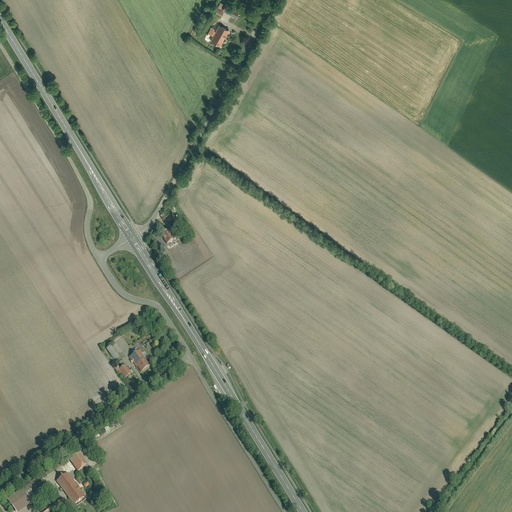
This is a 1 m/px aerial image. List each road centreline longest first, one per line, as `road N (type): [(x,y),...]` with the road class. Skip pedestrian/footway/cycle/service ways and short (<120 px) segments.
road 1 (primary): [(132,239),(302,511)]
road 2 (residential): [(276,0),(150,222),(132,239)]
road 3 (primary): [(0,19),(132,239)]
road 4 (residential): [(99,259),(86,228),(87,191),(0,43)]
road 5 (residential): [(191,358),(0,491)]
road 6 (residential): [(284,511),(191,358)]
road 7 (residential): [(99,259),(122,293),(159,307),(191,358)]
